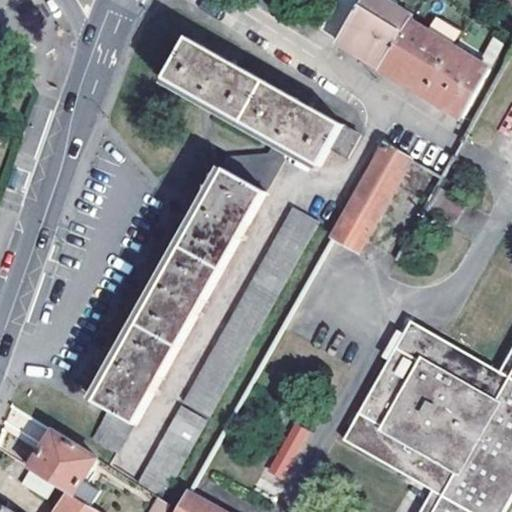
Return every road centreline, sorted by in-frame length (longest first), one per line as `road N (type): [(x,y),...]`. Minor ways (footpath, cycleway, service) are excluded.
road 1 (tertiary): [(98,71),(0,341)]
road 2 (residential): [(457,147),(228,0)]
